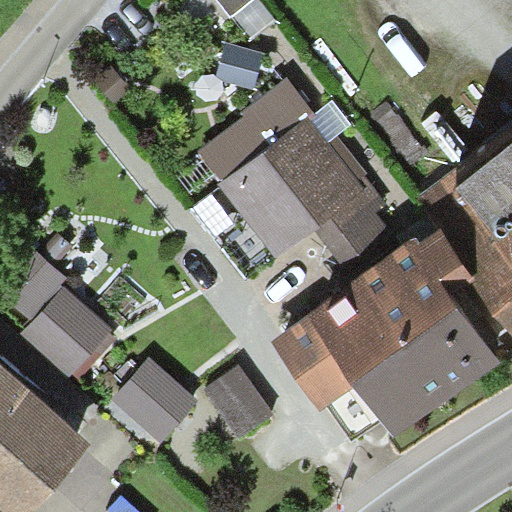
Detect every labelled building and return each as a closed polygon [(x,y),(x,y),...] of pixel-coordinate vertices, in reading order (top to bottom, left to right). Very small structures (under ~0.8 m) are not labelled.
[(301,126),(215,189),(266,258),(306,229),(351,196),(301,126)] [(511,142),(414,221),(511,342),(511,142)] [(351,196),(306,229),(339,274),(384,241),(351,196)] [(420,244),(304,326),(344,383),(384,438),(483,368),(436,303),(454,291),(420,244)] [(78,363),(22,320),(0,349),(55,392),(78,363)] [(309,408),(344,383),(304,326),(269,351),(309,408)] [(123,353),(99,376),(168,444),(192,421),(123,353)] [(267,420),(231,373),(207,392),(242,439),(267,420)] [(0,386),(0,511),(13,511),(70,449),(0,386)]
